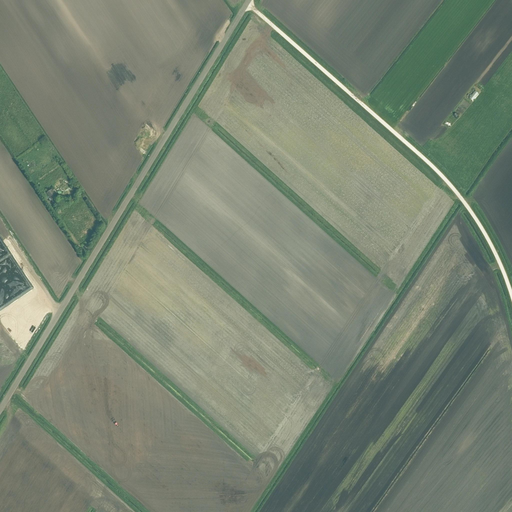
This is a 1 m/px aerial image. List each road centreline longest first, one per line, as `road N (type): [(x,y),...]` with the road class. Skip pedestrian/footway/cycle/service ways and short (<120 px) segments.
road 1 (tertiary): [(0,410),(246,3)]
road 2 (unclassified): [(511,299),(479,225),(444,179),(246,3)]
